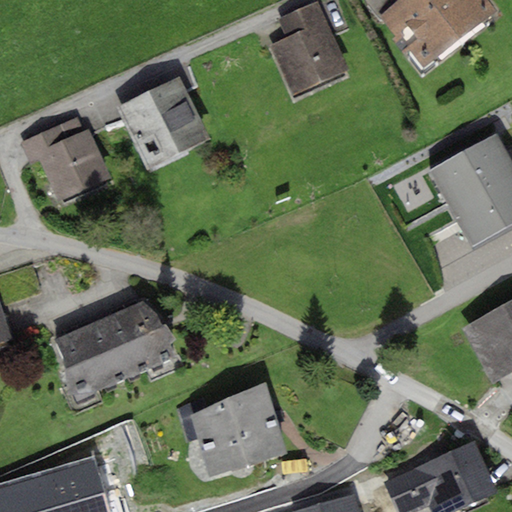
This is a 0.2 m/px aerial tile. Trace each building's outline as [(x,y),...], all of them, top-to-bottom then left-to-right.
[(487,0),(370,0),(368,2),(421,73),(499,15),(487,0)] [(288,42),(273,48),(296,101),(347,79),(317,9),(280,25),(288,42)] [(179,81),(118,109),(148,174),(209,146),(179,81)] [(511,159),(498,134),(424,174),(471,261),(511,238),(511,159)] [(85,136),(37,158),(59,207),(107,186),(85,136)] [(0,303),(0,342),(11,340),(0,303)] [(511,304),(465,330),(493,384),(511,374),(511,304)] [(150,305),(52,345),(74,399),(173,359),(150,305)] [(263,386),(191,416),(208,480),(286,459),(263,386)] [(473,446),(386,485),(397,511),(453,511),(494,494),(473,446)] [(357,511),(354,500),(315,511),(357,511)]
